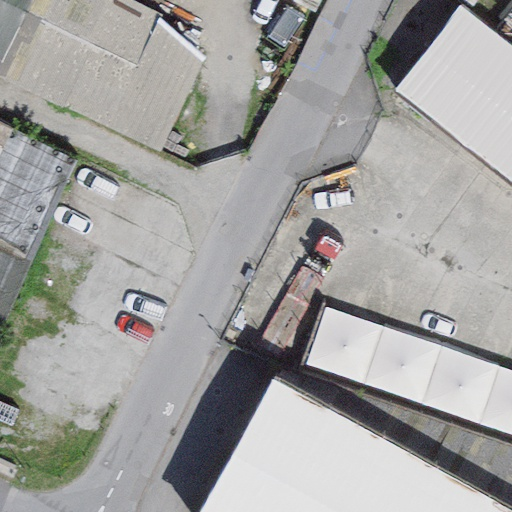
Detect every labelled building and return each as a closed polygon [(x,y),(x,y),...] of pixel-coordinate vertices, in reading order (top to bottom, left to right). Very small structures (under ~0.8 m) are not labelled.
[(166,14),(136,0),(0,0),(0,74),(112,127),(166,14)] [(511,40),(474,11),(413,88),(511,164),(511,40)] [(0,347),(80,146),(0,114),(0,347)] [(511,358),(332,304),(313,367),(511,426),(511,358)] [(511,511),(511,497),(298,380),(225,511),(511,511)]
